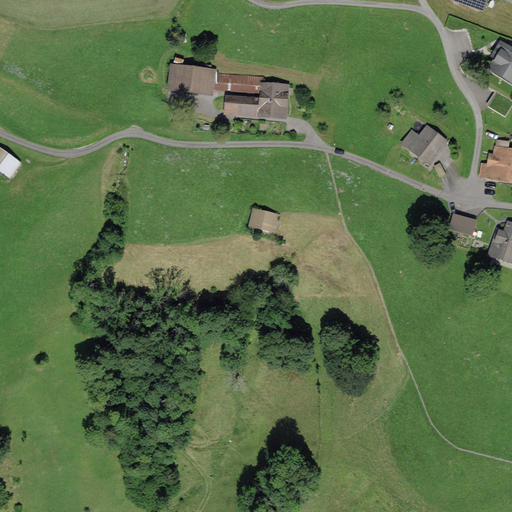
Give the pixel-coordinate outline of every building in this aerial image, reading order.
[(485,0),(451,0),(482,10),(485,0)] [(511,77),(511,51),(501,45),(495,55),(499,57),(493,66),(511,77)] [(173,87),(208,91),(210,71),(176,67),(173,87)] [(233,110),(284,114),(286,88),(261,86),(262,77),(214,73),(213,87),(261,91),(260,93),(263,93),(262,99),(234,97),(233,110)] [(511,104),(511,100),(497,91),(488,106),(505,116),(511,104)] [(404,141),(431,163),(444,146),(441,144),(445,139),(430,128),(421,139),(416,135),(414,136),(410,133),(404,141)] [(488,164),(482,163),(480,176),(495,178),(495,176),(511,178),(511,149),(495,147),(494,155),(489,155),(488,164)] [(0,168),(8,174),(17,161),(0,149),(0,168)] [(434,165),(440,176),(446,173),(444,170),(440,162),(434,165)] [(254,210),(251,224),(274,230),(278,215),(254,210)] [(454,214),(450,228),(471,234),(475,220),(454,214)] [(499,230),(491,252),(511,259),(511,223),(509,223),(506,232),(499,230)]
